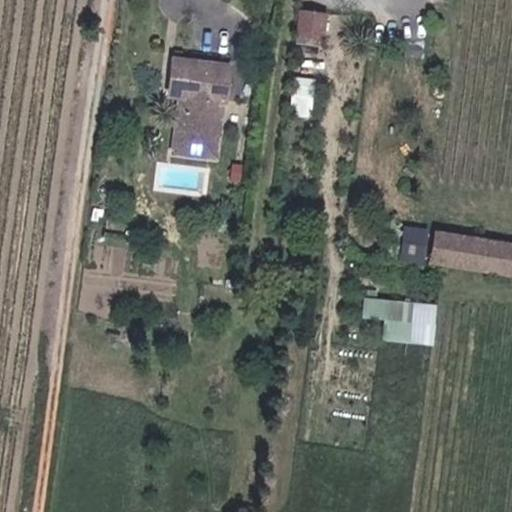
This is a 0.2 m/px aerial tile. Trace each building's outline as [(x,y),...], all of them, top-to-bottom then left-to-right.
[(324,11),(300,8),(296,39),(320,42),(324,11)] [(222,157),(233,63),(174,57),(170,96),(182,98),(176,152),(222,157)] [(400,258),(422,260),(424,225),(403,224),(400,258)] [(511,247),(435,235),(431,260),(511,273),(511,247)] [(381,339),(434,343),(437,300),(362,295),(360,315),(383,317),(381,339)]
